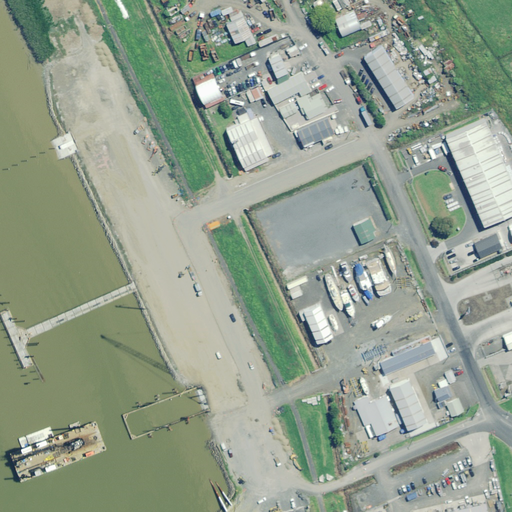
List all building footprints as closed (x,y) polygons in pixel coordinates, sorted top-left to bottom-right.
[(247,38),(238,20),(223,28),(232,46),(247,38)] [(355,21),(335,30),(340,42),(360,33),(355,21)] [(411,99),(376,47),(358,59),(393,111),(411,99)] [(284,74),(275,57),(262,63),(271,81),(284,74)] [(299,76),(263,94),(270,108),(296,95),(298,100),(309,94),(299,76)] [(262,97),(258,87),(245,92),(250,102),(262,97)] [(303,98),(294,103),(304,124),(323,114),(316,101),(307,105),(303,98)] [(292,105),(278,112),(283,120),(296,113),(292,105)] [(270,156),(253,119),(221,134),(238,170),(270,156)] [(294,133),(301,150),(337,135),(331,119),(294,133)] [(495,141),(485,119),(446,136),(455,157),(467,185),(484,225),(511,212),(511,180),(507,169),(495,141)] [(375,230),(370,217),(353,224),(361,243),(375,236),(373,231),(375,230)] [(511,223),(499,229),(502,236),(511,231),(511,223)] [(503,247),(496,232),(474,241),(480,256),(503,247)] [(326,259),(320,252),(314,256),(321,264),(326,259)] [(391,290),(378,259),(366,264),(379,295),(391,290)] [(350,268),(359,290),(371,284),(362,263),(350,268)] [(341,272),(330,277),(333,283),(344,278),(341,272)] [(302,321),(307,318),(317,342),(333,335),(319,303),(303,310),(298,312),(302,321)] [(436,356),(431,344),(380,365),(385,377),(436,356)] [(383,385),(374,366),(368,369),(377,388),(383,385)] [(452,370),(445,372),(449,383),(456,381),(452,370)] [(425,421),(407,380),(386,389),(404,430),(425,421)] [(450,401),(445,388),(434,393),(439,406),(450,401)] [(400,430),(387,399),(362,409),(376,441),(400,430)] [(464,416),(458,402),(445,407),(451,421),(464,416)] [(487,511),(486,502),(440,511),(487,511)]
